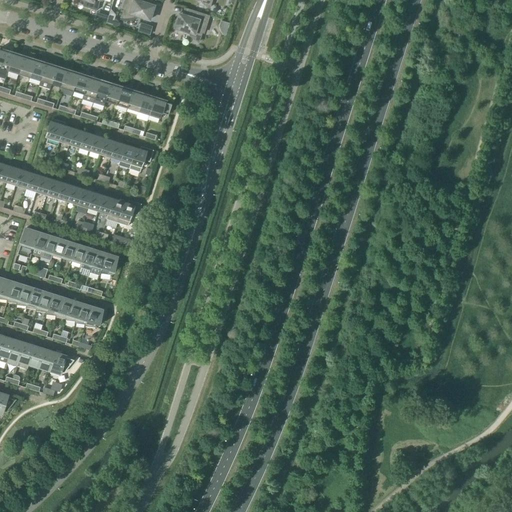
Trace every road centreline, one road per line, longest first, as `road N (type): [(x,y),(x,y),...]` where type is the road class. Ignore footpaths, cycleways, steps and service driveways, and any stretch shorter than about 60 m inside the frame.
road 1 (unknown): [(149,511),(189,439),(329,0)]
road 2 (secondary): [(380,0),(272,343),(202,511)]
road 3 (secondary): [(238,511),(284,410),(414,0)]
road 4 (tertiary): [(23,511),(108,422),(149,358),(238,91)]
